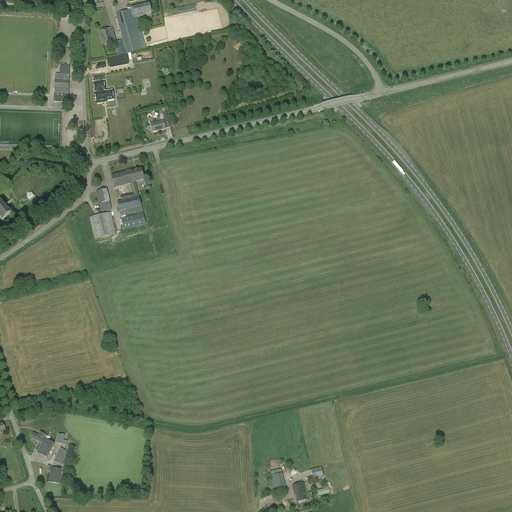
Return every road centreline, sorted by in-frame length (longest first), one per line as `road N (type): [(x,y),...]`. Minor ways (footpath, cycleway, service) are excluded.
road 1 (primary): [(232,0),(398,166),(457,246),(511,356)]
road 2 (primary): [(511,333),(422,181),(244,0)]
road 3 (unclassified): [(91,166),(380,93)]
road 4 (unclassified): [(91,166),(79,0)]
road 5 (unclassified): [(380,93),(348,45),(270,0)]
road 6 (unclassified): [(380,93),(511,61)]
